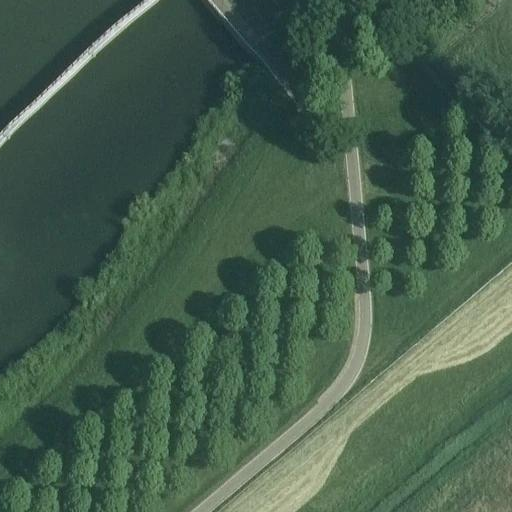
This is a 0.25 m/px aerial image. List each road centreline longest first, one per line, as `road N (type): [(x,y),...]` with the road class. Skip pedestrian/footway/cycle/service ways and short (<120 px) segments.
road 1 (unclassified): [(199,511),(334,397),(361,355),(341,42),(348,0)]
road 2 (track): [(511,161),(361,0)]
